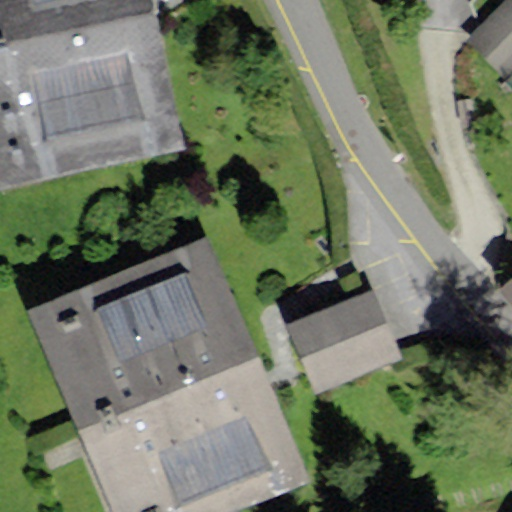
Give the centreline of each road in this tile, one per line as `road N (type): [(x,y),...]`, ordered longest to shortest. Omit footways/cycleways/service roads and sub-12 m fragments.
road 1 (residential): [(464,266),(403,199),(331,92),(298,0)]
road 2 (residential): [(431,0),(447,125),(475,216),(477,243),(464,266)]
